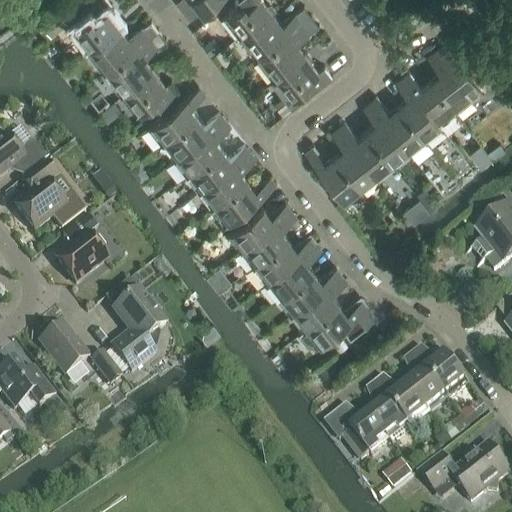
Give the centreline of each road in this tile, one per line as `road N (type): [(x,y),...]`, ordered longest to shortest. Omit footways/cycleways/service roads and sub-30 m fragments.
road 1 (residential): [(511,407),(434,309),(383,279),(333,229),(270,147)]
road 2 (residential): [(270,147),(155,0)]
road 3 (residential): [(270,147),(377,67)]
